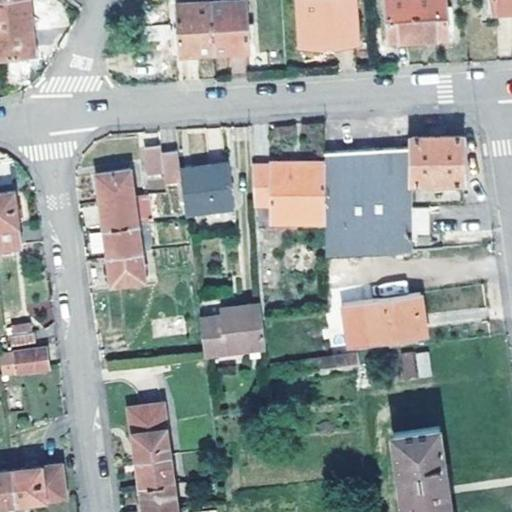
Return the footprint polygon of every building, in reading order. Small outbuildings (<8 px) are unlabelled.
[(26,0),(0,0),(0,55),(33,53),(26,0)] [(296,0),(300,46),(354,43),(351,0),(296,0)] [(442,0),(385,0),(388,41),(445,37),(442,0)] [(511,10),(511,0),(491,0),(492,12),(511,10)] [(209,3),(212,50),(247,50),(243,1),(209,3)] [(179,53),(212,50),(209,3),(209,2),(176,5),(179,53)] [(414,144),(415,180),(467,180),(469,134),(415,135),(414,144)] [(162,148),(161,141),(144,144),(149,170),(165,167),(162,148)] [(336,254),(344,252),(415,248),(414,205),(415,180),(414,144),(330,149),(333,200),(330,200),(330,213),(329,220),(330,252),(336,254)] [(179,146),(162,148),(165,167),(167,180),(183,178),(182,168),(179,146)] [(327,158),(319,157),(272,159),(271,164),(256,164),(258,204),(273,201),(275,222),(296,222),(297,213),(330,213),(330,200),(327,158)] [(185,188),(188,211),(237,205),(230,162),(182,168),(183,178),(185,188)] [(103,199),(135,195),(131,169),(99,172),(102,190),(103,199)] [(0,244),(21,242),(13,190),(0,190),(0,244)] [(147,193),(135,195),(140,222),(151,220),(147,193)] [(105,214),(107,227),(140,222),(135,195),(103,199),(105,214)] [(296,222),(329,220),(330,213),(297,213),(296,222)] [(151,220),(140,222),(143,250),(155,248),(151,220)] [(109,242),(110,254),(143,250),(140,222),(107,227),(109,242)] [(99,231),(86,234),(91,255),(103,252),(99,231)] [(143,250),(110,254),(114,274),(115,282),(147,277),(143,250)] [(429,331),(423,290),(345,302),(352,343),(429,331)] [(265,301),(264,299),(226,305),(226,313),(264,308),(265,301)] [(207,344),(208,353),(269,343),(266,319),(264,308),(226,313),(203,316),(207,344)] [(12,332),(14,343),(37,340),(36,329),(12,332)] [(17,350),(20,370),(51,365),(47,346),(17,350)] [(419,351),(423,377),(435,376),(431,349),(419,351)] [(359,352),(273,364),(274,372),(360,361),(359,352)] [(404,353),(407,378),(420,378),(416,352),(404,353)] [(385,355),(388,382),(403,379),(400,355),(385,355)] [(366,358),(370,384),(386,381),(381,356),(366,358)] [(179,511),(179,509),(175,481),(172,453),(165,404),(133,408),(136,435),(138,457),(140,474),(142,486),(144,500),(145,511),(179,511)] [(395,431),(407,511),(453,511),(442,425),(395,431)] [(0,504),(2,504),(21,502),(40,500),(68,497),(65,464),(16,468),(0,469),(0,504)]
